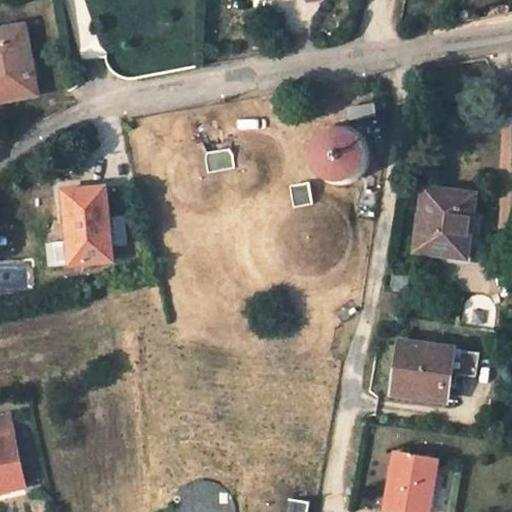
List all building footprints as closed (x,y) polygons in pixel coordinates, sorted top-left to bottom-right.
[(24,26),(0,29),(0,100),(37,94),(32,74),(38,72),(35,57),(30,58),(24,26)] [(307,146),(306,151),(306,152),(307,157),(308,162),(310,167),(313,171),(317,175),(321,178),(325,181),(330,182),(335,183),(340,183),(345,182),(350,180),(355,178),(359,175),(362,171),(365,167),(367,161),(368,156),(369,151),(368,146),(367,141),(365,136),(362,132),(359,128),(355,125),(350,123),(345,121),(340,120),(335,120),(330,121),(325,122),(321,125),(317,128),(313,132),(310,136),(308,140),(307,146)] [(230,137),(206,141),(204,153),(200,152),(196,152),(192,153),(188,155),(184,157),(181,160),(178,163),(177,167),(176,172),(175,176),(176,180),(178,184),(180,188),(183,191),(187,194),(190,195),(195,196),(199,197),(203,196),(207,195),(211,192),(214,189),(217,186),(219,182),(220,178),(220,173),(219,169),(218,165),(223,165),(223,169),(224,174),(226,178),(228,181),(231,184),(235,186),(239,188),(243,189),(248,189),(252,188),(256,186),(259,183),(262,180),(265,176),(266,172),(267,168),(267,164),(266,160),(264,156),(262,152),(259,149),(255,147),(251,145),(247,144),(243,144),(238,145),(234,147),(230,137)] [(306,182),(292,186),(296,203),(310,199),(306,182)] [(479,226),(481,209),(470,208),(471,193),(419,186),(411,251),(466,258),(471,226),(479,226)] [(77,241),(76,241),(78,264),(117,261),(115,247),(133,245),(130,221),(113,224),(109,188),(68,192),(71,225),(77,225),(77,241)] [(58,266),(78,264),(76,241),(55,243),(58,266)] [(450,348),(402,341),(395,388),(443,396),(450,348)] [(0,491),(25,487),(16,439),(0,440),(0,491)] [(417,511),(429,460),(386,451),(375,507),(398,511),(417,511)] [(311,511),(312,502),(294,500),(292,511),(311,511)]
